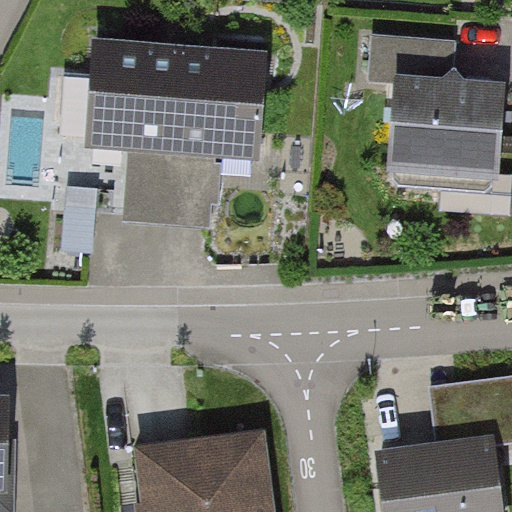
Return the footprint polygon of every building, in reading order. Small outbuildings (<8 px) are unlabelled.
[(389,180),(502,188),(508,92),(455,88),(457,46),(373,40),(370,88),(395,90),(389,180)] [(224,166),(263,169),(270,58),(96,47),(89,155),(130,157),(125,227),(212,233),(214,210),(222,211),(224,166)] [(100,194),(69,191),(63,256),(95,259),(100,194)] [(375,458),(382,511),(505,511),(498,451),(511,448),(511,381),(430,392),(437,450),(375,458)] [(0,511),(14,511),(16,408),(0,407),(0,511)] [(134,511),(267,511),(261,446),(129,459),(134,511)]
